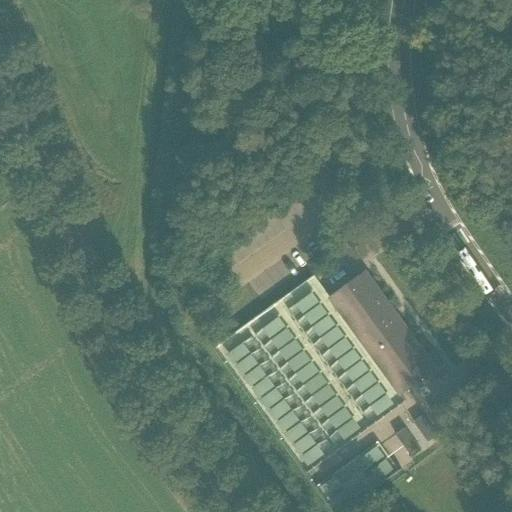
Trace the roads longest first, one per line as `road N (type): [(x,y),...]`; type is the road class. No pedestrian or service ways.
road 1 (unclassified): [(236,511),(141,376),(0,63)]
road 2 (track): [(45,0),(132,188)]
road 3 (track): [(153,0),(132,188)]
